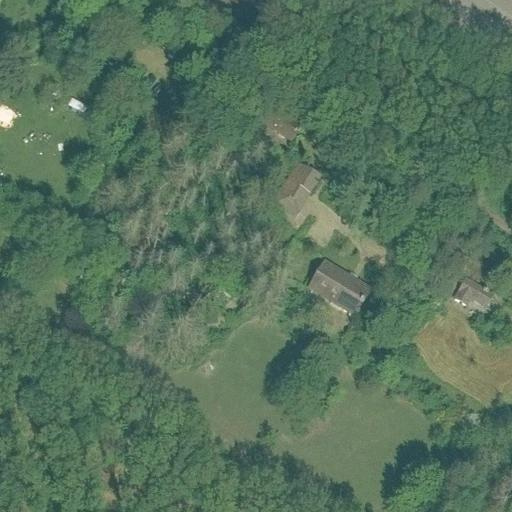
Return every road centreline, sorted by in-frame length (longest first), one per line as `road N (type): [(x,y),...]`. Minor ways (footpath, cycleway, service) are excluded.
road 1 (track): [(511,237),(468,209),(416,157),(166,0)]
road 2 (track): [(496,511),(395,384)]
